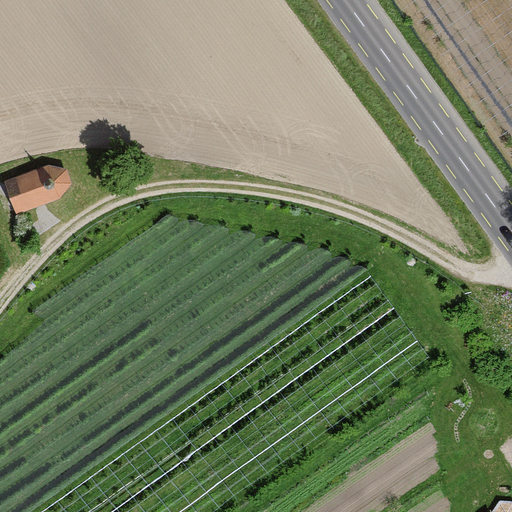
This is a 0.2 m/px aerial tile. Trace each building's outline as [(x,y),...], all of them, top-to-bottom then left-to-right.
[(0,185),(14,218),(62,199),(71,185),(65,171),(46,166),(0,185)] [(183,428),(392,279),(383,267),(174,415),(183,428)] [(193,441),(402,293),(393,280),(184,429),(193,441)] [(203,455),(412,307),(403,294),(194,443),(203,455)] [(215,511),(428,357),(417,342),(404,325),(207,468),(195,452),(183,436),(171,418),(41,511),(215,511)] [(511,511),(511,501),(500,501),(492,511),(511,511)]
